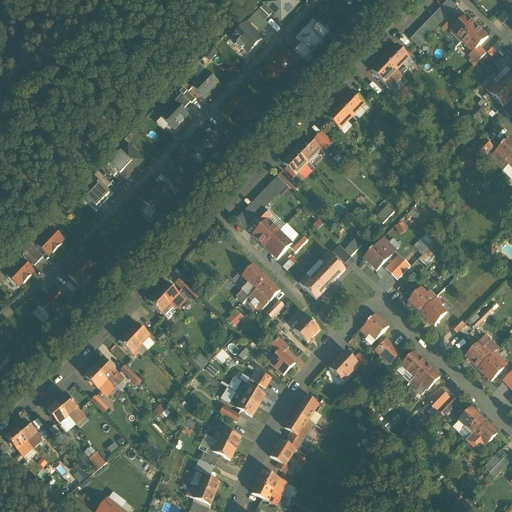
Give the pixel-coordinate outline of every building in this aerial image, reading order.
[(268,0),(264,5),(273,14),(281,21),(294,8),(288,2),(290,0),(268,0)] [(449,1),(444,6),(453,14),(453,13),(457,9),(449,1)] [(264,22),(273,14),(264,5),(256,14),(264,22)] [(444,6),(440,10),(448,18),(453,14),(444,6)] [(511,12),(508,9),(496,21),(502,26),(511,15),(511,12)] [(440,10),(436,14),(444,23),(448,18),(440,10)] [(458,18),(453,13),(453,14),(448,18),(444,23),(449,28),(458,18)] [(256,14),(245,25),(257,36),(268,26),(264,22),(256,14)] [(436,14),(432,19),(440,27),(444,23),(436,14)] [(461,43),(476,28),(465,17),(450,33),(451,34),(461,43)] [(432,19),(427,23),(436,31),(440,27),(432,19)] [(313,20),(295,38),(300,43),(311,53),(322,42),(329,35),(318,24),(317,25),(313,20)] [(427,23),(423,27),(432,36),(436,31),(427,23)] [(243,49),(249,54),(262,41),(257,36),(245,25),(232,38),(238,44),(236,45),(242,50),(243,49)] [(423,27),(419,32),(428,40),(432,36),(423,27)] [(488,39),(476,28),(461,43),(472,54),(472,55),(479,48),(488,39)] [(419,32),(415,36),(423,44),(428,40),(419,32)] [(461,43),(451,34),(445,40),(455,49),(461,43)] [(419,49),(423,44),(415,36),(410,41),(419,49)] [(311,53),(300,43),(293,51),(303,60),(304,61),(312,53),(311,53)] [(238,55),(242,50),(236,45),(232,49),(238,55)] [(383,59),(396,72),(402,66),(409,59),(395,46),(383,59)] [(468,58),(476,65),(486,55),(479,48),(472,55),(472,54),(468,58)] [(281,51),(264,69),(269,73),(267,75),(272,80),(274,78),(278,82),(294,64),(281,51)] [(402,78),(401,76),(396,72),(383,59),(370,72),(390,91),(402,78)] [(402,66),(407,70),(413,63),(409,59),(402,66)] [(309,65),(304,61),(303,60),(298,65),(303,71),(309,65)] [(485,91),(503,108),(511,98),(511,63),(507,69),(510,72),(496,87),(493,84),(485,91)] [(197,80),(205,72),(200,65),(191,74),(197,80)] [(407,70),(402,66),(396,72),(401,76),(407,70)] [(197,80),(191,87),(204,100),(219,85),(205,72),(197,80)] [(179,93),(181,95),(190,103),(191,105),(196,100),(183,88),(179,93)] [(351,92),(338,105),(352,118),(364,105),(351,92)] [(174,104),(182,112),(190,103),(181,95),(173,104),(174,104)] [(236,98),(220,114),(234,128),(250,111),(236,98)] [(474,110),(478,115),(485,107),(488,105),(484,100),(474,110)] [(174,104),(160,118),(161,119),(168,126),(174,131),(187,117),(182,112),(174,104)] [(339,131),(352,118),(338,105),(326,118),(339,131)] [(474,119),(480,125),(488,116),(491,113),(485,107),(478,115),(474,119)] [(168,126),(161,119),(156,125),(163,132),(168,126)] [(220,124),(215,128),(218,130),(224,136),(228,132),(220,124)] [(224,136),(218,130),(210,139),(218,147),(220,149),(228,140),(224,136)] [(204,134),(191,148),(198,154),(205,161),(218,147),(210,139),(204,134)] [(322,134),(315,142),(326,154),(334,145),(322,134)] [(306,138),(294,151),(308,164),(308,163),(320,151),(306,138)] [(443,150),(449,156),(460,145),(454,139),(443,150)] [(503,172),(508,166),(511,162),(511,143),(508,139),(490,157),(495,162),(494,163),(503,172)] [(471,153),(480,162),(493,149),(484,140),(471,153)] [(127,146),(124,150),(128,154),(132,150),(127,146)] [(109,165),(118,173),(126,181),(144,162),(132,150),(128,154),(124,150),(109,165)] [(295,177),(308,164),(294,151),(281,164),(295,177)] [(200,165),(205,161),(198,154),(193,158),(200,165)] [(308,164),(295,177),(302,184),(315,170),(308,163),(308,164)] [(118,173),(109,165),(105,169),(113,178),(118,173)] [(511,170),(508,166),(503,172),(511,180),(511,179),(511,170)] [(94,177),(98,181),(107,189),(111,185),(98,173),(94,177)] [(411,184),(416,190),(428,178),(422,173),(411,184)] [(281,174),(277,179),(286,187),(290,183),(281,174)] [(155,181),(159,185),(159,184),(172,197),(178,192),(161,176),(155,181)] [(188,186),(180,179),(176,183),(183,191),(188,186)] [(277,179),(273,183),(281,192),(286,187),(277,179)] [(112,195),(107,189),(98,181),(81,199),(96,213),(112,195)] [(273,183),(269,187),(277,196),(281,192),(273,183)] [(146,191),(139,198),(148,207),(155,214),(172,197),(159,184),(159,185),(150,194),(146,191)] [(269,187),(265,192),(273,200),(277,196),(269,187)] [(265,192),(261,196),(269,204),(273,200),(265,192)] [(261,196),(256,200),(265,208),(266,207),(269,204),(261,196)] [(256,200),(252,204),(261,212),(263,210),(265,208),(256,200)] [(252,204),(248,208),(257,217),(261,212),(252,204)] [(150,220),(155,214),(148,207),(143,213),(150,220)] [(267,221),(279,232),(286,226),(266,207),(265,208),(263,210),(271,217),(267,221)] [(377,219),(383,224),(394,213),(388,207),(377,219)] [(248,208),(244,212),(253,221),(254,220),(257,217),(248,208)] [(271,217),(263,210),(261,212),(257,217),(254,220),(261,227),(267,221),(271,217)] [(244,212),(240,216),(249,225),(253,221),(244,212)] [(245,229),(249,225),(240,216),(236,221),(245,229)] [(252,237),(264,248),(279,232),(267,221),(261,227),(252,237)] [(286,226),(279,232),(292,245),(300,237),(287,225),(286,226)] [(45,255),(48,258),(50,255),(51,254),(52,255),(60,247),(59,246),(64,241),(52,230),(36,247),(45,255)] [(292,245),(279,232),(264,248),(277,261),(289,249),(292,245)] [(424,233),(413,248),(422,255),(433,240),(424,233)] [(289,249),(295,255),(307,242),(301,236),(300,237),(292,245),(289,249)] [(350,258),(362,246),(355,240),(344,252),(350,258)] [(363,260),(376,273),(392,257),(384,249),(382,252),(376,246),(363,260)] [(30,247),(26,251),(38,263),(43,259),(30,247)] [(330,257),(342,268),(351,259),(350,258),(344,252),(340,248),(330,257)] [(34,267),(38,263),(26,251),(22,255),(34,267)] [(299,284),(316,301),(345,271),(342,268),(330,257),(327,254),(320,262),(324,266),(309,280),(306,277),(299,284)] [(397,281),(411,267),(398,255),(384,270),(397,281)] [(418,265),(425,272),(434,263),(426,256),(418,265)] [(70,279),(79,288),(83,284),(84,285),(92,277),(90,276),(95,271),(83,260),(70,274),(67,277),(70,279)] [(6,277),(18,289),(22,284),(23,285),(31,277),(30,276),(31,275),(34,272),(31,270),(22,261),(6,277)] [(282,269),(287,273),(294,265),(290,261),(282,269)] [(248,284),(255,291),(266,279),(252,266),(242,278),(248,284)] [(266,279),(255,291),(268,303),(269,304),(280,293),(266,279)] [(182,281),(179,284),(185,290),(189,287),(182,281)] [(64,287),(73,296),(77,292),(68,283),(64,287)] [(165,284),(156,293),(170,306),(175,301),(178,304),(181,300),(165,284)] [(200,297),(189,287),(185,290),(179,284),(177,287),(194,303),(200,297)] [(255,291),(248,284),(241,291),(242,292),(248,298),(255,291)] [(58,290),(71,302),(75,298),(73,296),(64,287),(63,286),(58,290)] [(407,302),(420,315),(436,299),(429,292),(427,294),(421,289),(407,302)] [(40,310),(49,319),(53,314),(54,315),(62,307),(61,306),(65,302),(56,294),(53,291),(51,294),(37,308),(40,310)] [(267,304),(268,303),(255,291),(248,298),(252,302),(250,304),(255,309),(257,307),(262,311),(268,305),(267,304)] [(236,298),(242,305),(248,298),(242,292),(236,298)] [(148,302),(164,318),(168,314),(165,312),(170,306),(156,293),(148,302)] [(443,306),(436,299),(420,315),(433,328),(447,314),(441,308),(443,306)] [(170,306),(174,311),(180,305),(178,304),(175,301),(170,306)] [(266,315),(271,320),(284,307),(278,302),(266,315)] [(174,311),(170,306),(165,312),(168,314),(164,318),(168,321),(176,312),(174,311)] [(294,316),(288,309),(283,315),(289,321),(294,316)] [(49,319),(40,310),(34,316),(43,325),(49,319)] [(243,319),(235,312),(226,321),(234,328),(243,319)] [(293,331),(307,344),(320,331),(303,315),(296,323),(299,325),(293,331)] [(472,328),(481,320),(476,315),(467,323),(472,328)] [(369,337),(375,342),(388,329),(375,316),(359,332),(367,339),(369,337)] [(447,332),(453,337),(462,328),(456,322),(447,332)] [(135,325),(127,334),(141,347),(146,342),(148,344),(151,340),(135,325)] [(158,335),(163,341),(166,338),(161,332),(158,335)] [(0,333),(0,363),(3,362),(2,361),(0,358),(0,355),(1,355),(11,346),(1,333),(0,333)] [(135,352),(141,347),(127,334),(118,343),(134,358),(138,354),(135,352)] [(369,337),(367,339),(365,341),(370,347),(375,342),(369,337)] [(484,337),(478,344),(484,350),(486,347),(493,354),(498,350),(484,337)] [(280,351),(283,354),(288,349),(278,339),(271,346),(278,353),(280,351)] [(400,354),(391,346),(386,341),(375,352),(380,357),(390,366),(400,354)] [(141,347),(145,351),(150,346),(148,344),(146,342),(141,347)] [(478,371),(493,354),(486,347),(484,350),(478,344),(464,358),(478,371)] [(145,351),(141,347),(135,352),(138,354),(140,356),(145,351)] [(249,353),(245,349),(238,357),(242,361),(249,353)] [(229,357),(222,350),(216,357),(222,364),(229,357)] [(278,371),(284,376),(295,365),(283,354),(280,351),(278,353),(267,364),(277,372),(278,371)] [(209,364),(198,353),(191,361),(201,371),(209,364)] [(328,369),(343,383),(358,367),(359,366),(353,361),(344,353),(328,369)] [(402,377),(409,384),(427,366),(414,353),(401,367),(406,373),(404,375),(402,377)] [(500,361),(493,354),(478,371),(490,383),(504,369),(498,364),(500,361)] [(358,367),(365,373),(371,367),(359,355),(353,361),(359,366),(358,367)] [(93,369),(111,386),(116,381),(114,379),(118,375),(102,360),(93,369)] [(219,372),(211,365),(205,372),(213,379),(219,372)] [(440,378),(427,366),(409,384),(416,391),(418,389),(421,387),(426,392),(440,378)] [(121,371),(136,387),(141,382),(126,367),(121,371)] [(406,373),(401,367),(396,372),(402,377),(404,375),(406,373)] [(85,377),(101,393),(105,389),(106,391),(111,386),(93,369),(85,377)] [(254,383),(265,390),(271,380),(259,373),(254,383)] [(511,391),(511,374),(503,383),(511,391)] [(125,382),(118,375),(114,379),(116,381),(111,386),(117,391),(125,382)] [(235,394),(238,387),(241,383),(233,379),(228,389),(235,394)] [(117,391),(111,386),(106,391),(105,389),(101,393),(108,400),(117,391)] [(235,394),(242,398),(258,408),(265,398),(249,388),(245,386),(243,390),(238,387),(235,394)] [(422,397),(426,392),(421,387),(418,389),(416,391),(422,397)] [(231,400),(235,395),(227,390),(221,400),(229,405),(232,401),(231,400)] [(437,413),(440,410),(449,401),(439,391),(427,404),(436,413),(437,413)] [(232,401),(235,403),(238,404),(242,398),(235,394),(235,395),(231,400),(232,401)] [(65,395),(56,403),(72,422),(78,418),(76,415),(80,412),(65,395)] [(91,402),(104,416),(109,411),(96,397),(91,402)] [(258,408),(242,398),(238,404),(235,403),(233,407),(252,419),(258,408)] [(305,398),(295,414),(308,422),(314,413),(318,407),(305,398)] [(455,407),(449,401),(440,410),(446,416),(455,407)] [(47,411),(61,428),(65,425),(66,427),(72,422),(56,403),(47,411)] [(165,408),(161,404),(154,412),(158,416),(165,408)] [(436,413),(427,404),(422,409),(431,417),(436,413)] [(220,415),(235,424),(240,417),(224,408),(220,415)] [(468,438),(469,438),(484,422),(471,409),(458,423),(464,429),(461,431),(468,438)] [(86,419),(80,412),(76,415),(78,418),(72,422),(75,426),(76,427),(86,419)] [(321,418),(314,413),(308,422),(313,426),(315,427),(321,418)] [(292,435),(297,438),(308,422),(295,414),(284,430),(292,435)] [(400,420),(394,414),(382,425),(388,432),(400,420)] [(88,422),(86,419),(76,427),(79,430),(88,422)] [(195,424),(188,420),(184,427),(192,431),(195,424)] [(14,429),(31,448),(36,444),(35,442),(38,438),(24,421),(14,429)] [(75,426),(72,422),(66,427),(65,425),(61,428),(66,434),(75,426)] [(313,426),(308,422),(297,438),(303,441),(313,426)] [(497,434),(484,422),(469,438),(476,445),(479,443),(484,448),(497,434)] [(464,429),(458,423),(452,429),(465,441),(468,438),(461,431),(464,429)] [(49,430),(56,438),(60,434),(54,427),(49,430)] [(5,437),(20,454),(23,451),(25,453),(31,448),(14,429),(5,437)] [(221,436),(218,443),(235,451),(240,440),(220,430),(218,435),(221,436)] [(216,433),(212,440),(218,443),(221,436),(218,435),(216,433)] [(67,442),(60,434),(56,438),(63,446),(67,442)] [(292,435),(289,440),(299,447),(303,441),(297,438),(292,435)] [(209,446),(212,440),(204,436),(198,450),(203,453),(205,450),(209,452),(212,448),(209,446)] [(43,444),(38,438),(35,442),(36,444),(31,448),(34,451),(43,444)] [(476,445),(469,438),(465,442),(478,455),(484,448),(479,443),(476,445)] [(215,449),(218,443),(212,440),(209,446),(212,448),(215,449)] [(296,452),(299,447),(289,440),(286,445),(295,451),(295,452),(296,452)] [(278,464),(284,468),(295,452),(295,451),(286,445),(280,441),(269,458),(278,464)] [(182,444),(178,442),(174,449),(180,452),(182,447),(181,446),(182,444)] [(163,455),(150,443),(144,449),(157,461),(163,455)] [(230,462),(235,451),(218,443),(215,449),(212,448),(209,452),(221,458),(230,462)] [(118,448),(114,444),(107,450),(111,454),(118,448)] [(308,452),(299,447),(296,452),(305,457),(308,452)] [(34,451),(31,448),(25,453),(23,451),(20,454),(24,460),(34,451)] [(84,454),(89,460),(96,454),(91,448),(84,454)] [(203,453),(200,461),(216,469),(221,458),(209,452),(205,450),(203,453)] [(34,451),(24,460),(28,464),(38,455),(34,451)] [(106,464),(97,453),(96,454),(89,460),(98,471),(106,464)] [(484,470),(489,475),(495,469),(506,457),(501,453),(484,470)] [(506,457),(495,469),(500,474),(511,462),(506,457)] [(307,462),(300,458),(296,465),(303,469),(307,462)] [(370,463),(362,459),(352,474),(360,479),(370,463)] [(47,465),(41,460),(37,464),(43,469),(47,465)] [(212,478),(216,469),(200,461),(195,470),(212,478)] [(288,470),(284,468),(278,464),(275,470),(285,476),(288,470)] [(72,471),(76,475),(81,471),(81,472),(83,471),(78,465),(72,471)] [(153,475),(146,469),(142,473),(148,480),(153,475)] [(495,480),(500,474),(495,469),(489,475),(495,480)] [(81,472),(81,471),(76,475),(73,478),(79,484),(86,477),(81,472)] [(262,473),(257,484),(279,495),(283,488),(280,487),(283,483),(262,473)] [(200,482),(198,489),(215,496),(220,484),(199,476),(197,481),(200,482)] [(195,479),(192,486),(198,489),(200,482),(197,481),(195,479)] [(91,483),(88,480),(79,487),(81,490),(91,483)] [(355,484),(348,480),(343,487),(350,491),(355,484)] [(276,502),(279,495),(257,484),(251,495),(262,501),(272,505),(274,500),(276,502)] [(195,496),(198,489),(192,486),(189,493),(191,494),(195,496)] [(210,507),(215,496),(198,489),(195,496),(191,494),(190,499),(196,502),(210,507)] [(113,494),(108,500),(121,510),(126,504),(113,494)] [(462,500),(457,496),(452,501),(457,506),(462,500)] [(97,511),(122,511),(121,510),(108,500),(107,500),(97,511)] [(262,501),(260,505),(276,511),(278,508),(272,505),(262,501)] [(192,511),(208,511),(210,507),(196,502),(192,511)] [(475,511),(465,502),(458,509),(460,511),(475,511)]
